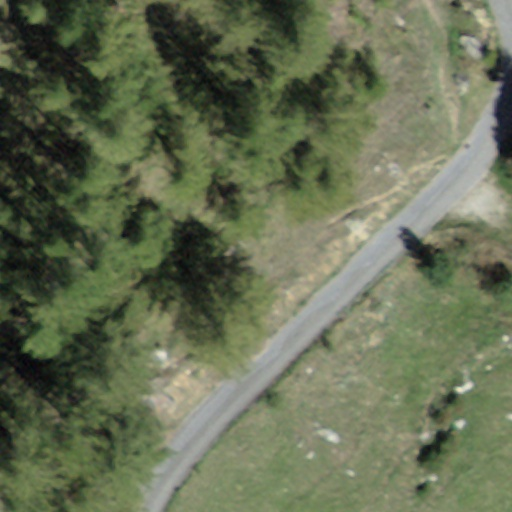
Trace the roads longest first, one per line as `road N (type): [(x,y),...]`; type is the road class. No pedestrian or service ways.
road 1 (unclassified): [(511,99),(474,157),(276,359)]
road 2 (track): [(146,511),(210,417),(276,359)]
